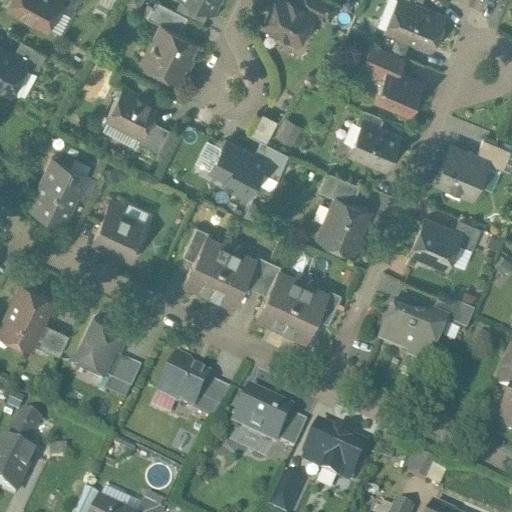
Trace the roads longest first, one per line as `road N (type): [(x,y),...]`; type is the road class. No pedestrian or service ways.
road 1 (residential): [(325,388),(481,27)]
road 2 (residential): [(325,388),(35,253),(0,216)]
road 3 (residential): [(511,464),(325,388)]
